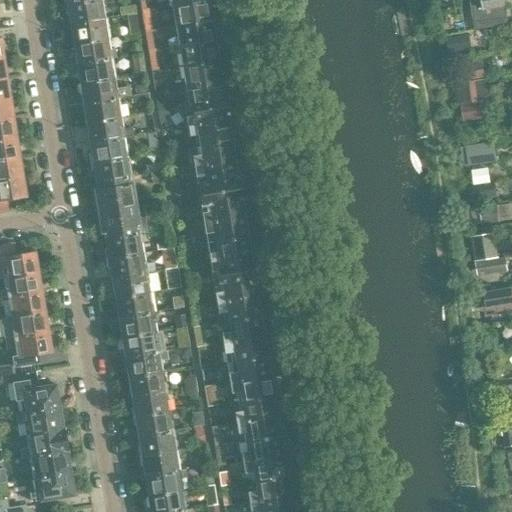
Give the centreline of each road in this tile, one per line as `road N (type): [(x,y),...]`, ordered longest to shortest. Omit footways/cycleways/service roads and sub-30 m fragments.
road 1 (residential): [(245,0),(330,511)]
road 2 (residential): [(113,511),(59,216)]
road 3 (residential): [(59,216),(27,0)]
